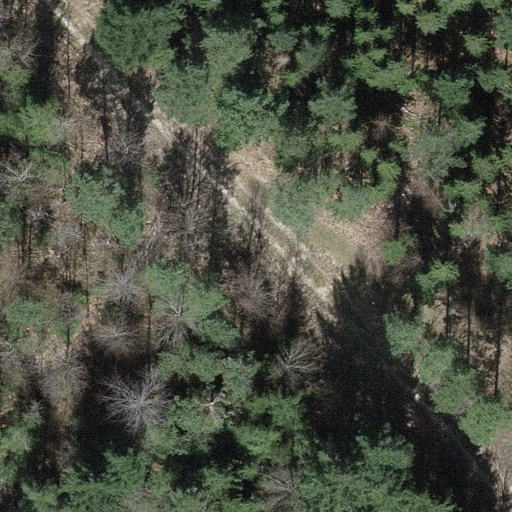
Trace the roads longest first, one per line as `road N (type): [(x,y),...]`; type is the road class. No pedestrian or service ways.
road 1 (track): [(511,493),(459,426),(115,74),(59,0)]
road 2 (track): [(511,366),(345,252),(243,213)]
